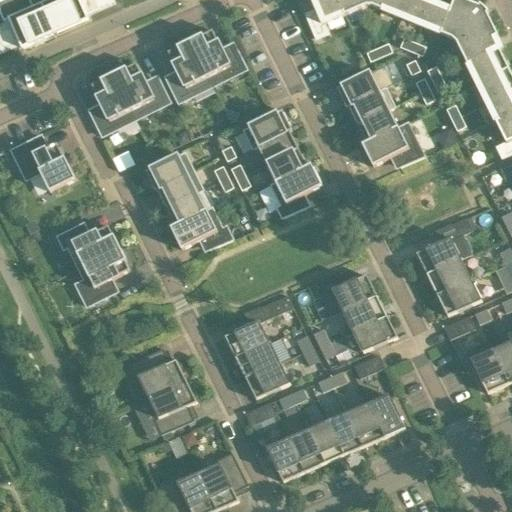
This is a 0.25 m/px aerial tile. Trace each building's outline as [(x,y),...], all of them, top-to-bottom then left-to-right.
[(56,36),(42,5),(34,9),(29,0),(6,0),(0,3),(0,14),(4,24),(9,21),(22,50),(56,36)] [(42,5),(56,36),(89,21),(79,0),(49,0),(51,2),(42,5)] [(96,0),(101,10),(115,4),(113,0),(96,0)] [(357,13),(351,0),(312,0),(318,12),(306,17),(316,41),(328,35),(324,27),(357,13)] [(370,8),(369,0),(351,0),(357,13),(367,9),(370,8)] [(383,13),(387,0),(369,0),(370,8),(373,8),(383,13)] [(387,0),(383,13),(402,20),(410,0),(387,0)] [(410,0),(402,20),(422,28),(433,0),(410,0)] [(446,0),(433,0),(422,28),(441,36),(454,3),(446,0)] [(455,0),(454,3),(441,36),(453,41),(455,43),(457,45),(462,56),(468,66),(502,49),(496,39),(499,38),(488,16),(489,14),(485,10),(481,6),(479,8),(475,6),(459,0),(455,0)] [(203,36),(190,43),(209,80),(209,79),(221,74),(225,82),(247,72),(235,48),(224,54),(213,33),(204,37),(203,36)] [(411,54),(415,45),(404,40),(400,50),(411,54)] [(209,80),(190,43),(177,49),(178,50),(168,55),(179,76),(168,82),(179,105),(214,88),(209,79),(209,80)] [(378,50),(382,60),(393,55),(389,45),(378,50)] [(427,49),(415,45),(411,54),(423,59),(427,49)] [(502,49),(468,66),(472,74),(477,86),(509,70),(504,58),(500,51),(502,50),(502,49)] [(382,60),(378,50),(367,55),(371,65),(382,60)] [(412,78),(421,73),(416,62),(407,67),(412,78)] [(114,76),(136,122),(170,105),(159,82),(147,87),(136,66),(127,70),(127,69),(114,76)] [(433,84),(442,79),(437,68),(428,73),(433,84)] [(511,75),(509,70),(477,86),(480,92),(487,105),(511,92),(511,75)] [(349,110),(381,92),(372,74),(337,91),(347,111),(349,110)] [(136,122),(114,76),(101,82),(101,83),(92,88),(103,110),(91,115),(103,138),(136,122)] [(448,90),(442,79),(433,84),(438,95),(448,90)] [(421,96),(430,91),(425,81),(416,85),(421,96)] [(385,90),(381,92),(349,110),(358,128),(390,112),(395,110),(385,90)] [(430,91),(421,96),(426,107),(436,102),(430,91)] [(511,92),(487,105),(489,110),(496,124),(511,116),(511,92)] [(452,122),(461,118),(456,107),(447,112),(452,122)] [(239,116),(225,111),(224,115),(230,126),(237,123),(239,116)] [(399,129),(390,112),(358,128),(367,145),(399,129)] [(258,149),(290,134),(292,132),(283,113),(244,132),(254,152),(258,149)] [(511,116),(496,124),(498,127),(507,145),(498,150),(504,160),(511,156),(511,116)] [(461,118),(452,122),(458,133),(467,129),(461,118)] [(399,129),(367,145),(363,147),(373,169),(395,158),(401,170),(425,159),(407,125),(399,129)] [(180,135),(178,142),(180,147),(190,142),(185,133),(180,135)] [(290,134),(258,149),(267,167),(299,151),(290,134)] [(41,175),(50,194),(76,182),(65,159),(64,160),(57,146),(48,151),(42,138),(12,153),(27,182),(41,175)] [(222,153),(228,164),(237,159),(231,149),(222,153)] [(299,151),(267,167),(276,185),(308,169),(299,151)] [(158,193),(194,175),(184,155),(146,174),(156,194),(158,193)] [(511,165),(500,171),(505,183),(511,180),(511,165)] [(237,182),(246,178),(240,167),(231,171),(237,182)] [(312,167),(308,169),(276,185),(272,187),(282,208),(278,210),(283,221),(307,210),(301,199),(323,188),(312,167)] [(220,184),(229,179),(224,169),(214,173),(220,184)] [(194,175),(158,193),(167,211),(199,195),(203,193),(194,175)] [(251,188),(246,178),(237,182),(242,193),(251,188)] [(229,179),(220,184),(225,195),(234,190),(229,179)] [(207,212),(199,195),(167,211),(175,228),(207,212)] [(212,210),(207,212),(175,228),(171,230),(182,252),(204,241),(209,253),(233,242),(227,229),(222,231),(216,219),(212,210)] [(507,230),(511,227),(511,215),(511,214),(501,219),(507,230)] [(441,232),(446,243),(442,245),(441,244),(427,251),(417,256),(427,277),(462,262),(473,257),(464,237),(472,233),(467,221),(441,232)] [(37,224),(27,229),(32,238),(41,234),(37,224)] [(79,271),(121,250),(114,237),(113,238),(109,228),(87,239),(81,228),(58,239),(64,251),(68,249),(79,271)] [(121,250),(79,271),(85,282),(77,287),(87,309),(115,295),(109,283),(131,273),(126,263),(127,263),(121,250)] [(506,267),(511,264),(511,253),(510,250),(500,255),(506,267)] [(462,262),(427,277),(437,297),(472,282),(462,262)] [(343,288),(339,290),(334,278),(308,289),(314,302),(322,298),(332,319),(343,314),(378,299),(367,277),(357,282),(357,281),(343,288)] [(472,282),(437,297),(448,318),(483,303),(472,282)] [(249,315),(254,326),(251,328),(250,327),(236,335),(225,339),(236,360),(271,345),(261,325),(293,311),(288,298),(249,315)] [(388,319),(378,299),(343,314),(353,334),(388,319)] [(511,312),(511,300),(502,305),(506,315),(511,312)] [(487,311),(475,316),(480,326),(491,322),(487,311)] [(398,340),(388,319),(353,334),(364,355),(398,340)] [(445,330),(450,342),(476,331),(470,319),(445,330)] [(320,349),(330,344),(324,331),(314,337),(320,349)] [(304,355),(314,350),(308,338),(298,343),(304,355)] [(336,357),(330,344),(320,349),(326,362),(336,357)] [(511,385),(511,345),(511,344),(493,353),(510,386),(511,385)] [(271,345),(236,360),(246,380),(281,365),(271,345)] [(314,350),(304,355),(310,368),(320,363),(314,350)] [(177,363),(170,366),(164,351),(126,367),(133,383),(139,380),(149,400),(187,384),(177,363)] [(510,386),(493,353),(471,362),(476,372),(482,386),(483,386),(488,396),(510,386)] [(355,369),(360,381),(386,370),(380,358),(355,369)] [(281,365),(246,380),(257,402),(291,387),(281,365)] [(342,374),(330,380),(334,390),(347,384),(342,374)] [(334,390),(330,380),(319,384),(323,395),(334,390)] [(198,405),(187,384),(149,400),(159,420),(155,422),(162,438),(195,423),(189,409),(198,405)] [(303,391),(292,396),(297,406),(308,401),(303,391)] [(297,406),(292,396),(279,401),(284,412),(297,406)] [(390,397),(368,407),(384,440),(405,431),(402,421),(395,406),(394,407),(390,397)] [(277,418),(271,405),(246,416),(251,428),(277,418)] [(368,407),(347,416),(363,449),(384,440),(368,407)] [(347,416),(328,424),(345,457),(363,449),(347,416)] [(328,424),(309,432),(326,466),(345,457),(328,424)] [(309,432),(289,441),(305,475),(326,466),(309,432)] [(193,433),(182,438),(187,448),(198,443),(193,433)] [(180,438),(169,443),(169,444),(172,450),(177,460),(188,454),(180,438)] [(305,475),(289,441),(266,451),(271,461),(278,475),(283,485),(305,475)] [(199,476),(217,511),(220,511),(239,504),(235,495),(249,488),(233,455),(217,463),(219,467),(199,476)] [(217,511),(199,476),(179,485),(176,479),(161,487),(173,511),(217,511)]
